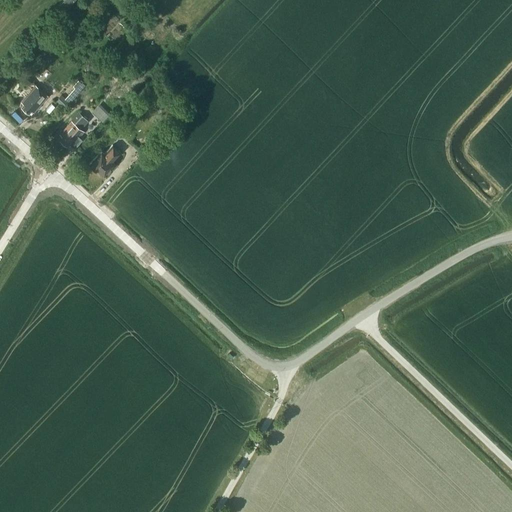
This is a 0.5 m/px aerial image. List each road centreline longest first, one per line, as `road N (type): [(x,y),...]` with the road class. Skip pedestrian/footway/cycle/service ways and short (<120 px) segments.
road 1 (unclassified): [(262,362),(49,168)]
road 2 (unclassified): [(262,362),(297,359),(466,254),(511,237)]
